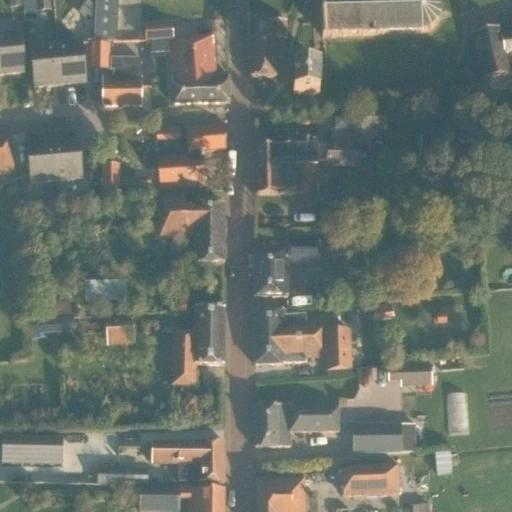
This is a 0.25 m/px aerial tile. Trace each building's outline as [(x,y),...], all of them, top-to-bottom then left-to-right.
[(8,10),(21,9),(20,0),(17,0),(8,1),(8,10)] [(34,0),(36,14),(50,13),(49,0),(34,0)] [(77,0),(70,10),(84,20),(93,7),(83,0),(77,0)] [(94,0),(92,42),(115,43),(116,0),(94,0)] [(430,0),(323,0),(324,42),(419,41),(429,37),(435,30),(439,21),(439,12),(437,6),(431,1),(430,0)] [(285,23),(270,23),(271,42),(249,42),(249,81),(275,80),(275,65),(286,65),(285,23)] [(511,27),(473,36),(485,96),(510,91),(506,70),(511,69),(511,27)] [(172,43),(172,30),(144,32),(145,44),(149,44),(150,58),(168,57),(171,109),(228,105),(227,79),(215,80),(212,41),(172,43)] [(0,39),(0,79),(23,77),(19,38),(0,39)] [(89,71),(108,72),(109,45),(90,45),(89,71)] [(55,51),(58,90),(83,88),(80,49),(55,51)] [(58,90),(55,51),(30,54),(33,93),(58,90)] [(112,76),(111,76),(101,76),(103,111),(141,108),(140,74),(138,74),(137,59),(109,61),(109,72),(111,72),(112,76)] [(289,72),(290,99),(320,97),(319,70),(289,72)] [(428,122),(455,122),(455,110),(427,111),(428,122)] [(384,112),(361,112),(361,131),(385,131),(384,112)] [(159,194),(179,192),(206,190),(203,155),(226,153),(224,126),(185,129),(188,160),(156,163),(159,194)] [(0,178),(14,177),(10,140),(0,141),(0,178)] [(252,150),(252,165),(278,164),(278,169),(295,168),(316,168),(331,169),(358,168),(378,168),(378,146),(357,146),(315,146),(315,143),(295,143),(295,149),(273,150),(252,150)] [(78,144),(51,146),(55,186),(81,184),(78,144)] [(55,186),(51,146),(25,148),(28,188),(55,186)] [(278,164),(252,165),(253,199),(317,198),(316,168),(295,168),(278,169),(278,164)] [(100,195),(119,195),(119,167),(101,166),(100,195)] [(222,265),(222,209),(184,209),(184,196),(156,196),(156,229),(149,229),(149,243),(195,243),(195,265),(222,265)] [(357,207),(358,220),(374,220),(374,206),(357,207)] [(252,255),(253,301),(287,300),(286,269),(319,267),(318,239),(284,240),(284,254),(252,255)] [(107,284),(83,284),(82,308),(106,308),(107,284)] [(224,312),(195,311),(195,337),(172,337),(172,390),(195,391),(195,367),(223,368),(224,312)] [(304,318),(282,319),(282,312),(252,313),(254,369),(304,367),(304,363),(323,363),(325,376),(351,375),(350,334),(327,335),(326,324),(304,325),(304,318)] [(106,349),(133,347),(132,322),(105,324),(106,349)] [(430,368),(398,368),(399,385),(431,384),(430,368)] [(254,409),(255,452),(290,451),(290,436),(340,434),(340,411),(290,412),(289,408),(254,409)] [(414,427),(399,427),(399,425),(352,426),(352,456),(400,455),(400,454),(414,454),(414,427)] [(10,441),(10,469),(50,468),(50,462),(70,462),(70,440),(10,441)] [(178,468),(178,486),(223,486),(223,444),(150,445),(150,468),(178,468)] [(396,468),(342,470),(342,497),(397,496),(396,468)] [(96,473),(96,487),(145,488),(146,474),(96,473)] [(303,511),(303,481),(256,482),(256,511),(303,511)] [(177,511),(178,490),(138,489),(137,511),(177,511)] [(188,492),(188,511),(222,511),(223,492),(188,492)]
